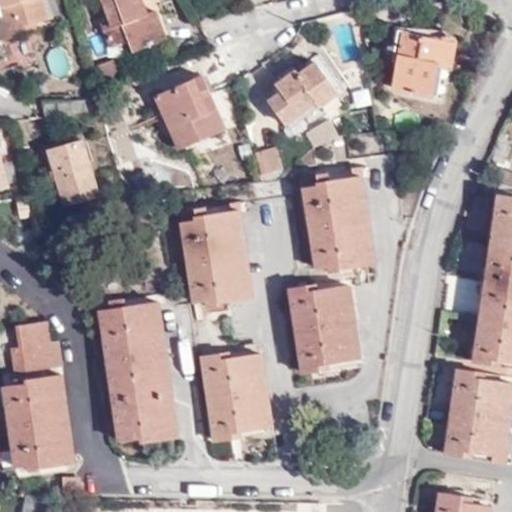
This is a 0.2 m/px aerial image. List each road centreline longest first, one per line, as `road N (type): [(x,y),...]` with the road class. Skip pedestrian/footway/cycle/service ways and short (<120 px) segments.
road 1 (residential): [(58,303),(88,480),(375,486)]
road 2 (residential): [(511,47),(440,181),(402,292),(379,457)]
road 3 (residential): [(511,481),(379,457)]
road 4 (residential): [(237,34),(361,0)]
